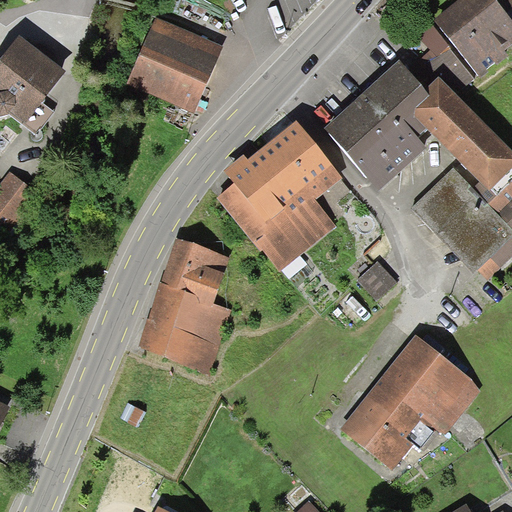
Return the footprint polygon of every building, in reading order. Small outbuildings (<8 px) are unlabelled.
[(511,24),(492,0),(462,0),(436,21),(481,77),(506,56),(502,51),(511,42),(511,24)] [(219,48),(155,18),(128,77),(191,107),(219,48)] [(427,20),(412,31),(435,61),(439,58),(463,88),(474,80),(427,20)] [(12,40),(0,54),(0,120),(7,118),(9,112),(23,124),(60,76),(12,40)] [(400,63),(322,131),(378,194),(426,150),(418,141),(427,132),(477,183),(471,188),(454,170),(411,208),(472,274),(477,269),(488,280),(511,256),(511,152),(441,80),(426,93),(400,63)] [(234,186),(218,198),(260,251),(263,249),(280,270),(336,227),(316,202),(343,181),(297,124),(247,164),(243,159),(224,174),(234,186)] [(0,195),(0,231),(7,237),(42,194),(17,174),(0,195)] [(151,323),(148,321),(140,349),(211,371),(229,315),(209,309),(223,263),(175,248),(151,323)] [(81,251),(75,267),(97,274),(103,259),(81,251)] [(375,265),(356,282),(375,303),(394,285),(375,265)] [(417,340),(341,436),(388,473),(409,447),(416,452),(432,431),(443,440),(482,392),(417,340)] [(0,430),(8,412),(0,408),(0,430)] [(304,511),(323,511),(315,503),(304,511)]
